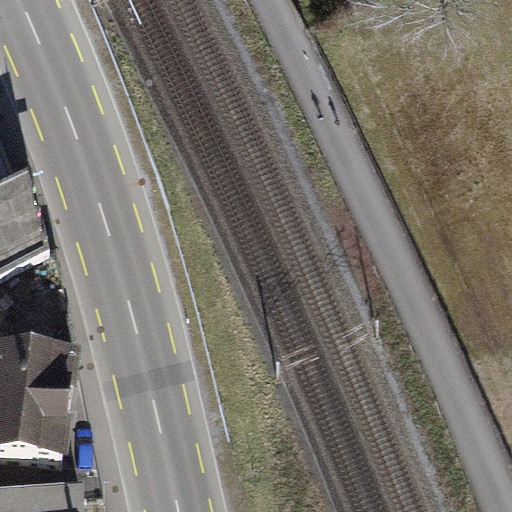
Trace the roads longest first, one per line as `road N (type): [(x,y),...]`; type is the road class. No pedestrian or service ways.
road 1 (residential): [(276,0),(395,226),(504,511)]
road 2 (primary): [(23,0),(54,65),(149,364),(182,511)]
